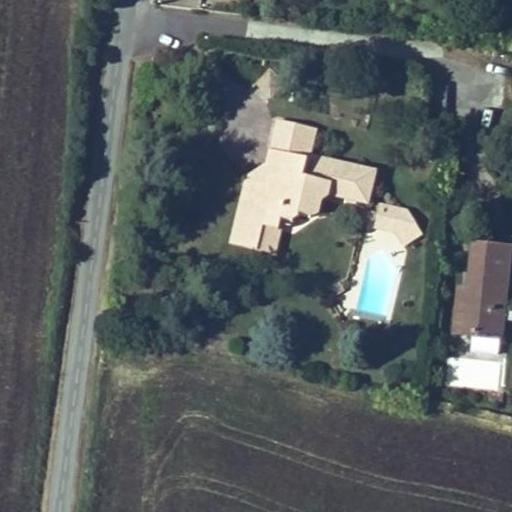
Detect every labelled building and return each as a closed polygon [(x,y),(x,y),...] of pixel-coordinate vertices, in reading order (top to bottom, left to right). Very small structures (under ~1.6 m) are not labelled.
[(270,70),(264,77),(277,91),(284,84),(270,70)] [(264,77),(256,85),(270,98),(277,91),(264,77)] [(247,184),(239,219),(264,225),(267,213),(281,217),(280,220),(282,220),(293,223),(299,219),(300,215),(316,219),(321,201),(327,196),(328,193),(330,183),(362,191),(367,171),(309,157),(315,130),(280,121),(264,187),(247,184)] [(369,203),(376,174),(367,171),(362,191),(330,183),(328,193),(356,199),(369,203)] [(411,230),(395,209),(384,206),(380,223),(394,243),(411,230)] [(264,225),(264,227),(279,231),(282,220),(280,220),(281,217),(267,213),(264,225)] [(470,290),(465,335),(511,339),(511,311),(507,311),(511,263),(511,249),(475,245),(470,290)] [(447,274),(440,273),(434,331),(440,332),(447,274)] [(460,289),(455,334),(465,335),(470,290),(460,289)]
